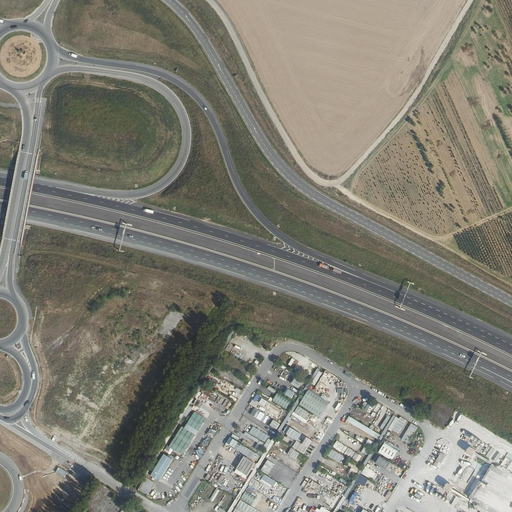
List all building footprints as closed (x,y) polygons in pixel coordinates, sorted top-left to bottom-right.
[(280,359),(285,363),(290,356),(284,352),(280,359)] [(309,383),(315,386),(321,371),(315,369),(309,383)] [(293,378),(290,383),(298,388),(301,382),(293,378)] [(284,394),(291,398),(294,393),(287,389),(284,394)] [(309,389),(299,405),(320,418),(330,402),(309,389)] [(277,393),(272,401),(286,409),(291,401),(277,393)] [(250,403),(267,412),(265,415),(276,420),(281,411),(287,414),(288,413),(260,397),(259,399),(254,396),(250,403)] [(305,423),(311,413),(297,405),(291,415),(305,423)] [(186,418),(193,408),(190,406),(183,416),(186,418)] [(265,423),(268,416),(253,408),(249,415),(265,423)] [(194,411),(187,424),(198,430),(205,418),(194,411)] [(386,427),(398,434),(406,420),(399,416),(398,418),(392,414),(391,417),(387,414),(379,428),(384,431),(386,427)] [(345,421),(377,439),(380,434),(347,417),(345,421)] [(276,429),(280,424),(272,419),(268,424),(276,429)] [(400,439),(407,443),(417,427),(410,423),(400,439)] [(187,424),(184,428),(195,435),(198,430),(187,424)] [(286,425),(282,432),(296,440),(300,433),(286,425)] [(182,427),(175,436),(189,445),(195,435),(184,428),(182,427)] [(251,427),(248,434),(245,432),(243,436),(257,443),(255,446),(265,451),(268,443),(271,444),(273,441),(267,438),(268,435),(251,427)] [(189,445),(175,436),(169,447),(182,455),(189,445)] [(304,454),(311,440),(305,436),(301,443),(293,439),(289,446),(304,454)] [(230,439),(227,445),(257,460),(260,455),(230,439)] [(368,439),(364,444),(371,448),(374,443),(368,439)] [(335,440),(332,447),(355,460),(358,453),(335,440)] [(386,441),(384,443),(383,442),(377,452),(391,460),(399,448),(386,441)] [(464,451),(469,455),(474,450),(468,445),(464,451)] [(489,458),(494,449),(490,447),(485,456),(489,458)] [(286,455),(295,460),(299,453),(290,448),(286,455)] [(339,462),(343,455),(331,449),(327,456),(339,462)] [(440,452),(435,460),(441,464),(446,456),(440,452)] [(172,459),(163,454),(150,476),(159,481),(172,459)] [(242,455),(233,472),(246,479),(255,463),(242,455)] [(378,455),(374,462),(385,469),(389,462),(378,455)] [(266,459),(260,471),(268,474),(273,463),(266,459)] [(66,471),(69,466),(62,462),(59,467),(66,471)] [(218,463),(215,468),(222,473),(225,468),(218,463)] [(347,472),(352,476),(357,468),(353,465),(347,472)] [(365,466),(360,473),(376,483),(380,476),(365,466)] [(260,480),(272,487),(276,481),(263,474),(260,480)] [(354,483),(363,487),(367,478),(358,474),(354,483)] [(147,496),(155,484),(146,478),(138,490),(147,496)] [(258,490),(261,483),(251,478),(247,485),(258,490)] [(77,493),(76,481),(66,482),(66,494),(77,493)] [(442,497),(443,491),(447,492),(446,497),(450,498),(452,492),(448,491),(450,484),(444,482),(441,491),(434,490),(434,491),(437,492),(436,496),(442,497)] [(244,490),(240,498),(251,505),(257,495),(250,491),(253,488),(248,485),(245,491),(244,490)] [(475,498),(475,507),(483,511),(494,511),(495,510),(497,507),(497,505),(492,502),(492,506),(490,504),(488,507),(487,498),(479,492),(479,488),(476,493),(472,493),(471,495),(475,498)] [(213,501),(218,491),(215,489),(210,499),(213,501)] [(387,498),(391,492),(385,489),(382,495),(387,498)] [(449,504),(454,507),(459,498),(455,495),(449,504)] [(261,511),(239,500),(232,511),(261,511)] [(358,511),(362,503),(358,502),(353,511),(358,511)]
